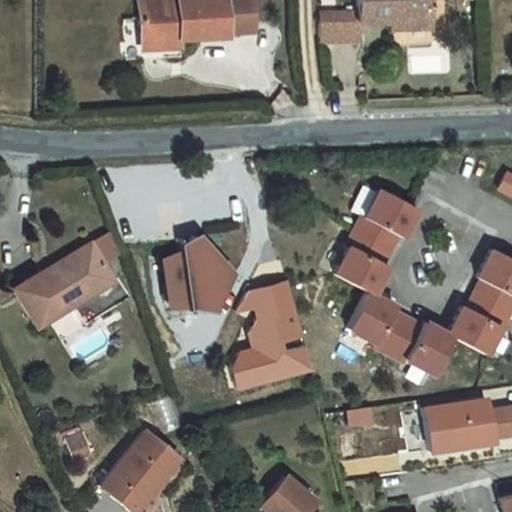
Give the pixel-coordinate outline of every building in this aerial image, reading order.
[(180,7),(180,20),(224,19),(223,6),(180,7)] [(372,49),(327,48),(328,78),(373,79),(373,58),(414,56),(415,65),(438,63),(438,11),(408,13),(407,7),(370,8),(372,49)] [(180,20),(137,21),(137,61),(225,59),(224,57),(254,56),(253,18),(224,19),(180,20)] [(511,199),(511,173),(499,168),(490,190),(511,199)] [(511,210),(507,208),(498,223),(511,230),(511,210)] [(347,278),(332,305),(363,323),(368,326),(384,298),(379,295),(395,267),(399,269),(415,241),(378,221),(363,248),(361,247),(344,277),(347,278)] [(191,268),(190,272),(180,273),(181,283),(165,290),(170,334),(212,342),(234,305),(204,272),(202,272),(200,268),(198,266),(193,267),(191,268)] [(112,313),(89,276),(15,321),(39,358),(73,337),(86,358),(130,331),(117,310),(112,313)] [(458,339),(443,367),(480,387),(495,360),(497,361),(511,333),(511,330),(511,328),(511,295),(489,283),(474,310),(478,313),(463,341),(458,339)] [(368,326),(363,323),(343,360),(370,375),(369,377),(399,393),(400,391),(427,406),(448,369),(443,367),(420,354),(417,358),(389,343),(392,339),(368,326)] [(486,443),(484,431),(423,439),(429,481),(450,478),(448,468),(463,466),(464,476),(490,473),(489,469),(486,443)] [(511,439),(486,443),(489,469),(511,466),(511,439)] [(164,511),(177,501),(145,466),(96,511),(164,511)] [(450,478),(464,476),(463,466),(448,468),(450,478)]
